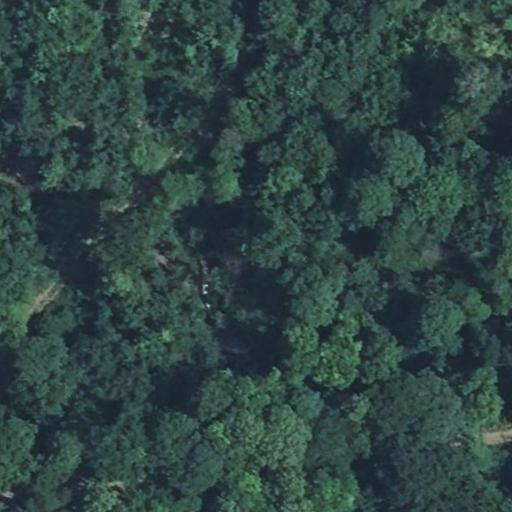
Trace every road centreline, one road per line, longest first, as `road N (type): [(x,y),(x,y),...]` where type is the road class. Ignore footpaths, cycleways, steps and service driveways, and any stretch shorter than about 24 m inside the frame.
road 1 (track): [(0,481),(511,439)]
road 2 (track): [(0,358),(312,0)]
